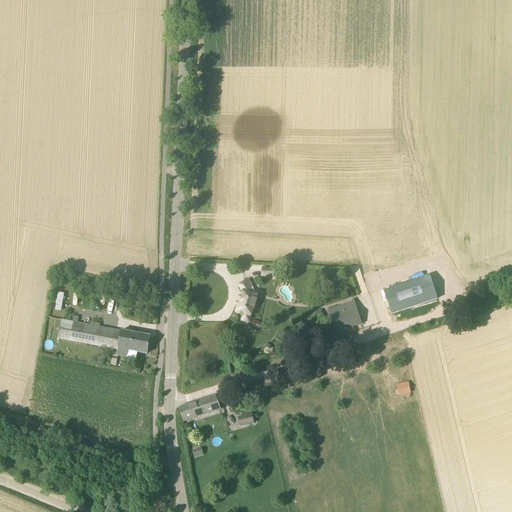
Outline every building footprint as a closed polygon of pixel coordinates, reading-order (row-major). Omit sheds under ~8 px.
[(262,277),(274,277),(274,270),(262,269),(262,277)] [(430,277),(384,292),(392,315),(438,299),(430,277)] [(239,303),(236,314),(251,317),(253,310),(254,310),(258,296),(254,295),(250,289),(252,287),(248,280),(239,286),(243,292),(240,303),(239,303)] [(62,311),(64,293),(57,292),(55,310),(62,311)] [(353,303),(328,311),(335,333),(362,325),(354,300),(352,300),(353,303)] [(150,337),(61,320),(57,339),(118,351),(117,356),(127,358),(128,351),(147,355),(150,337)] [(411,394),(408,382),(396,385),(399,397),(411,394)] [(184,421),(220,410),(216,397),(180,409),(184,421)] [(252,415),(238,418),(240,427),(254,424),(252,415)] [(194,459),(204,456),(201,448),(192,451),(194,459)]
